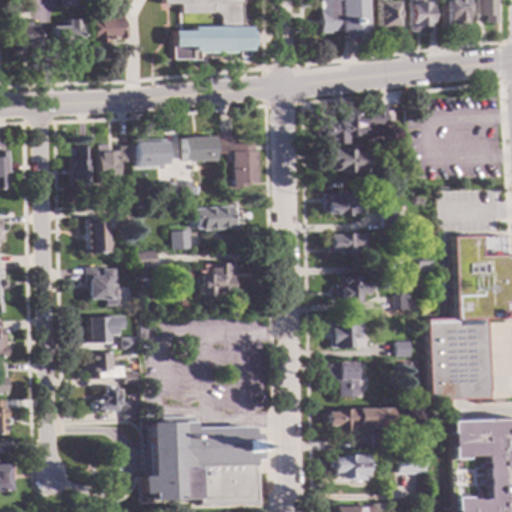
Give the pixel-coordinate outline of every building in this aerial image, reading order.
[(74,0),(74,8),(59,8),(59,0),(74,0)] [(239,0),(240,27),(246,27),(246,33),(249,33),(249,47),(247,47),(247,60),(237,60),(237,55),(197,55),(198,62),(171,62),(170,31),(179,31),(179,5),(160,5),(160,0),(239,0)] [(365,0),(365,33),(363,33),(363,40),(341,40),(341,34),(329,34),(329,35),(319,36),(319,0),(365,0)] [(428,0),(428,33),(408,33),(407,0),(428,0)] [(466,0),(467,24),(455,24),(455,31),(446,31),(446,0),(466,0)] [(492,0),(492,26),(482,26),(482,21),(471,21),(471,0),(492,0)] [(396,27),(390,27),(390,33),(380,33),(380,28),(375,28),(375,3),(396,3),(396,27)] [(122,40),(107,41),(107,43),(91,44),(90,17),(122,17),(122,40)] [(77,47),(49,47),(49,27),(65,27),(65,21),(77,21),(77,47)] [(28,27),(35,27),(35,47),(26,47),(26,51),(17,51),(17,48),(8,48),(8,27),(15,27),(15,23),(28,23),(28,27)] [(385,127),(363,128),(363,137),(345,138),(345,144),(325,144),(325,126),(334,126),(334,122),(341,122),(341,117),(362,116),(362,111),(384,111),(385,127)] [(236,145),(246,145),(247,152),(251,152),(252,183),(241,184),(241,188),(229,189),(228,155),(216,155),(216,137),(236,136),(236,145)] [(210,162),(188,162),(188,161),(180,161),(180,138),(209,138),(210,162)] [(163,166),(156,166),(156,168),(133,168),(132,143),(162,143),(163,166)] [(104,152),(112,151),(113,185),(95,186),(94,147),(104,146),(104,152)] [(127,162),(116,163),(116,147),(127,147),(127,162)] [(86,191),(78,191),(78,187),(68,187),(67,162),(75,161),(75,149),(85,149),(86,191)] [(352,152),(359,152),(360,154),(369,154),(369,166),(362,166),(362,170),(357,170),(358,175),(346,175),(346,173),(336,173),(336,172),(328,172),(324,168),(324,162),(320,162),(320,151),(352,151),(352,152)] [(403,190),(387,190),(387,173),(402,173),(403,190)] [(188,197),(175,197),(174,184),(188,183),(188,197)] [(171,198),(158,199),(157,184),(170,184),(171,198)] [(360,204),(355,204),(355,215),(346,215),(346,217),(334,217),(334,214),(322,215),(322,195),(360,195),(360,204)] [(227,211),(232,210),(233,226),(230,226),(230,229),(217,229),(217,233),(209,234),(208,230),(190,230),(189,209),(227,207),(227,211)] [(131,225),(116,225),(116,212),(130,211),(131,225)] [(396,229),(380,230),(379,215),(396,214),(396,229)] [(106,241),(109,241),(109,254),(83,255),(83,220),(105,220),(106,241)] [(187,250),(169,250),(168,232),(187,232),(187,250)] [(364,247),(362,247),(362,253),(352,254),(352,255),(337,256),(337,254),(325,254),(325,235),(363,234),(364,247)] [(483,399),(481,319),(500,319),(499,312),(507,312),(504,236),(448,238),(450,319),(420,319),(423,401),(483,399)] [(151,268),(133,268),(132,255),(151,254),(151,268)] [(428,270),(413,270),(413,256),(428,256),(428,270)] [(231,292),(210,293),(211,298),(196,299),(195,277),(202,276),(202,266),(230,265),(231,292)] [(99,270),(113,270),(114,306),(105,306),(105,301),(86,301),(86,288),(83,288),(83,268),(99,268),(99,270)] [(368,284),(370,283),(371,295),(360,295),(360,303),(332,304),(332,287),(341,287),(340,277),(368,277),(368,284)] [(412,309),(403,309),(403,299),(412,300),(412,309)] [(105,326),(107,326),(107,336),(105,336),(106,344),(85,344),(84,320),(105,319),(105,326)] [(359,348),(326,348),(326,325),(359,325),(359,348)] [(134,350),(119,351),(119,339),(134,339),(134,350)] [(407,358),(392,358),(392,344),(407,343),(407,358)] [(106,368),(117,368),(117,378),(99,379),(100,380),(87,381),(86,355),(106,354),(106,368)] [(413,372),(406,372),(406,367),(400,367),(400,361),(413,361),(413,372)] [(354,379),(360,379),(360,395),(356,395),(356,398),(335,398),(335,385),(332,385),(332,380),(325,380),(325,367),(334,367),(334,364),(354,364),(354,379)] [(135,385),(120,385),(120,376),(134,375),(135,385)] [(113,391),(119,391),(119,407),(116,407),(116,412),(88,413),(88,402),(96,402),(96,397),(98,397),(98,389),(113,388),(113,391)] [(136,419),(123,419),(123,407),(136,407),(136,419)] [(354,409),(387,408),(388,425),(383,425),(383,429),(353,430),(353,426),(347,426),(348,434),(334,435),(334,426),(325,426),(325,413),(334,413),(334,408),(354,407),(354,409)] [(190,419),(191,429),(248,428),(249,433),(254,433),(255,461),(249,461),(249,505),(189,506),(189,502),(146,502),(146,495),(137,495),(137,481),(137,478),(140,478),(145,478),(145,466),(139,466),(136,466),(136,445),(139,445),(144,445),(144,425),(158,425),(158,419),(190,419)] [(445,511),(511,511),(511,420),(444,422),(444,461),(459,460),(459,458),(477,457),(478,499),(460,500),(460,498),(445,498),(445,511)] [(387,452),(370,452),(369,434),(386,433),(387,452)] [(423,469),(423,473),(395,473),(396,453),(422,454),(423,469)] [(369,467),(364,468),(364,481),(348,481),(348,479),(338,479),(338,474),(328,474),(328,460),(338,460),(338,456),(368,456),(369,467)]
